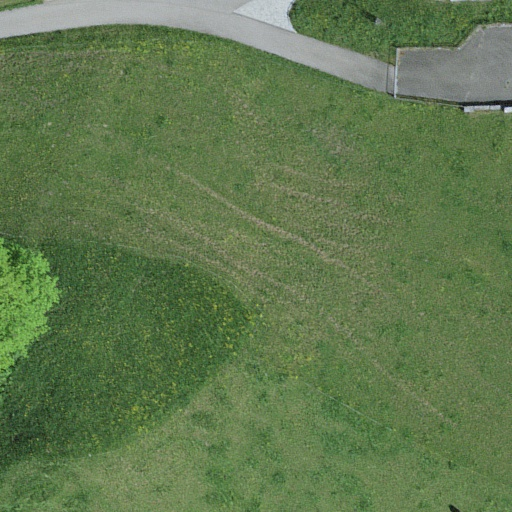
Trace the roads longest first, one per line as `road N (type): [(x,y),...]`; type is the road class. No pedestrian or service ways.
road 1 (track): [(0,26),(111,11),(252,33)]
road 2 (track): [(252,33),(386,77)]
